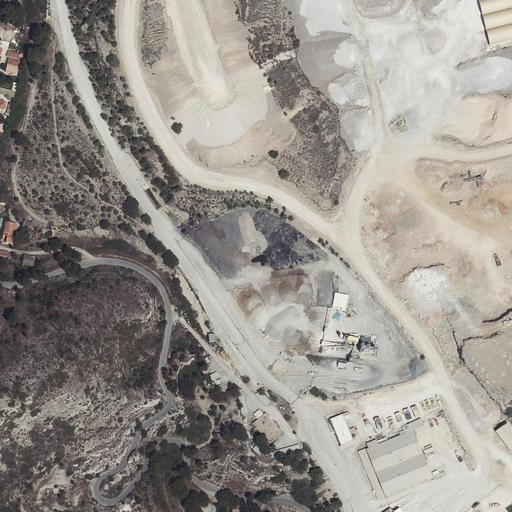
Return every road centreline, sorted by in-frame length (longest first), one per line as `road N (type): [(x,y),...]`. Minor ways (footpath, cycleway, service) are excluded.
road 1 (residential): [(0,282),(111,261),(147,274),(164,293),(161,380),(171,402),(141,428),(126,460),(97,482),(99,498),(124,494),(157,446),(173,440),(187,470),(215,494),(287,499),(307,511)]
road 2 (unclassified): [(68,0),(91,94),(158,217),(272,383),(303,408),(352,511)]
